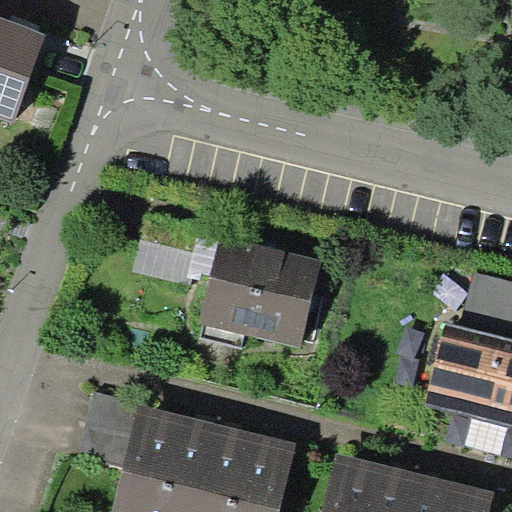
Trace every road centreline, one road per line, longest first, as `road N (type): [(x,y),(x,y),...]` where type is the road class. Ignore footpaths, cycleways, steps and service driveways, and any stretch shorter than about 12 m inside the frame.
road 1 (residential): [(128,70),(511,181)]
road 2 (residential): [(128,70),(0,425)]
